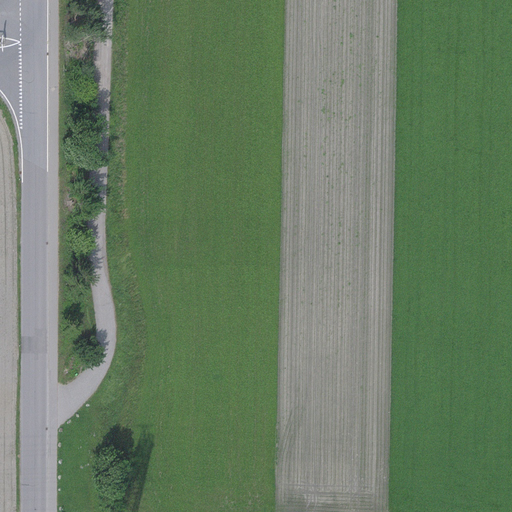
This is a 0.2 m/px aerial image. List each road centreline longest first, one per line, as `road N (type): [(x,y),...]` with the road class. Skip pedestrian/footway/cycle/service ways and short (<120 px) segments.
road 1 (tertiary): [(35,42),(41,511)]
road 2 (track): [(103,0),(112,367),(88,406),(44,429)]
